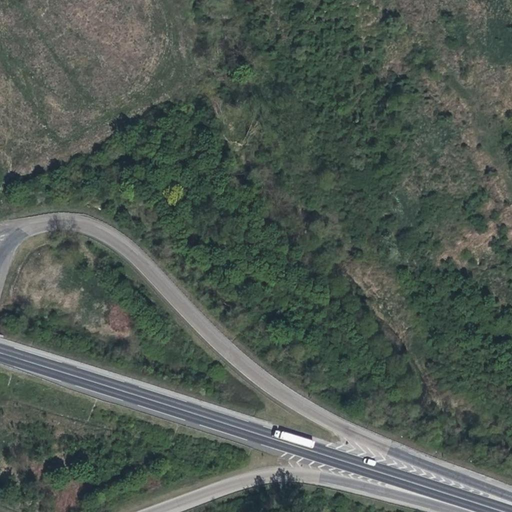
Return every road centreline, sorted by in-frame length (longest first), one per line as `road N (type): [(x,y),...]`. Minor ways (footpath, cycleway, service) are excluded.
road 1 (trunk): [(511,495),(327,424),(238,363),(126,250),(88,225),(14,230)]
road 2 (motorway): [(511,508),(0,345)]
road 3 (motorway): [(0,356),(489,511)]
road 4 (trunk): [(162,511),(277,472),(312,473),(460,511)]
